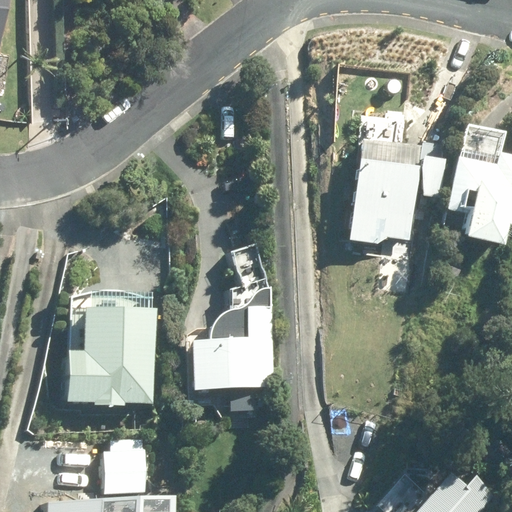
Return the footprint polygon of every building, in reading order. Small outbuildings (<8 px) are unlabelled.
[(464,124),(445,208),(469,214),(464,236),(502,244),(506,224),(511,226),(511,224),(511,156),(498,153),(502,133),(464,124)] [(440,160),(442,145),(418,142),(418,148),(359,140),(355,173),(338,172),(335,198),(351,200),(346,240),(377,244),(384,238),(406,241),(412,194),(438,198),(443,160),(440,160)] [(205,340),(190,341),(192,389),(271,386),(267,288),(257,288),(253,291),(249,294),(247,299),(244,302),(240,305),(236,307),(232,309),(226,309),(220,311),(216,314),(211,319),(208,323),(206,329),(205,340)] [(88,401),(88,405),(119,405),(119,402),(148,403),(151,309),(145,309),(145,292),(89,290),(88,308),(81,307),(80,352),(63,352),(61,400),(88,401)] [(258,439),(256,462),(267,462),(268,440),(258,439)] [(106,453),(100,453),(99,496),(143,496),(143,454),(137,454),(137,440),(106,440),(106,453)] [(451,511),(430,493),(413,511),(451,511)]
